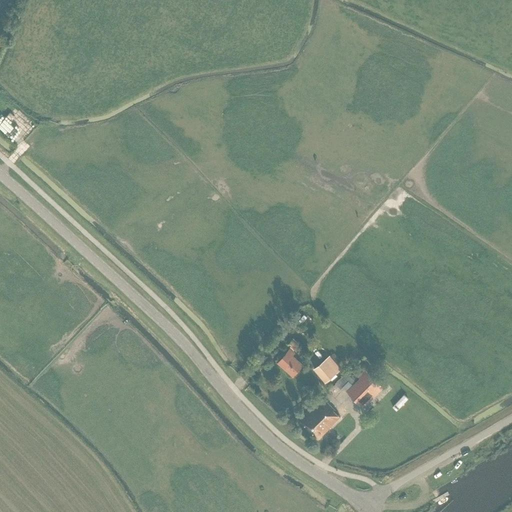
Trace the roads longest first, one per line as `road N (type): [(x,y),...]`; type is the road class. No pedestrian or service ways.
road 1 (tertiary): [(367,507),(287,455),(163,323),(0,176)]
road 2 (tertiary): [(367,507),(511,418)]
